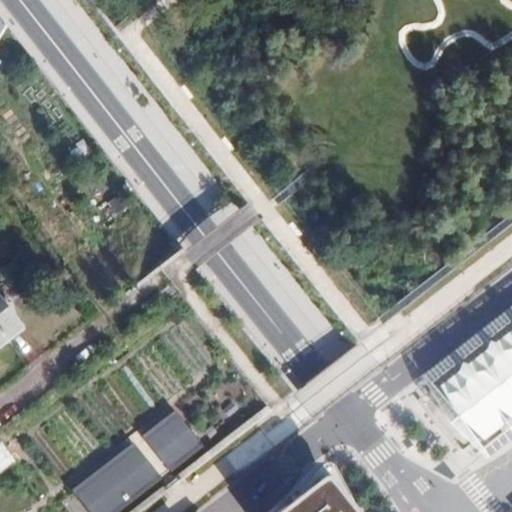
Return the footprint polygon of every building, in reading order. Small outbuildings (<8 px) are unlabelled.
[(84,134),(68,145),(78,162),(95,151),(84,134)] [(129,177),(122,169),(111,177),(118,186),(129,177)] [(158,214),(95,264),(111,284),(173,235),(158,214)] [(106,233),(97,240),(104,250),(113,243),(106,233)] [(413,403),(511,325),(511,308),(404,392),(413,403)] [(2,314),(0,311),(0,338),(13,328),(2,314)] [(511,325),(413,403),(454,457),(511,412),(511,325)] [(139,434),(173,480),(208,454),(175,408),(139,434)] [(511,412),(454,457),(462,467),(511,428),(511,412)] [(70,489),(88,511),(131,511),(164,487),(129,443),(70,489)] [(347,511),(320,477),(317,476),(314,476),(312,477),(267,511),(347,511)]
